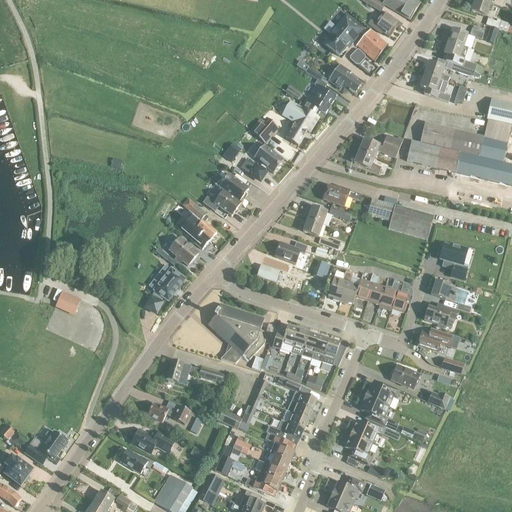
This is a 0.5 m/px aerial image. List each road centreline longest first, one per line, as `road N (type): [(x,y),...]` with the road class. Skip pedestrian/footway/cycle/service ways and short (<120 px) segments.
road 1 (unclassified): [(94,431),(86,422),(115,328),(103,306),(45,278),(50,201),(37,88),(30,47),(8,0)]
road 2 (tertiary): [(215,274),(388,76),(441,0)]
road 3 (tertiary): [(94,431),(215,274)]
road 4 (residential): [(297,511),(364,339)]
road 5 (residential): [(364,339),(244,295),(215,274)]
road 6 (unknown): [(161,339),(244,375),(234,406)]
